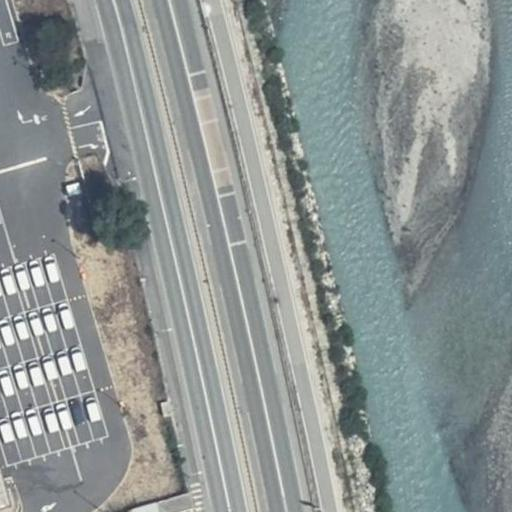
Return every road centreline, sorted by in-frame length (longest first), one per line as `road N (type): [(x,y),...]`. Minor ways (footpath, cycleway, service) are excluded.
road 1 (tertiary): [(230,511),(115,0)]
road 2 (trunk): [(287,511),(173,0)]
